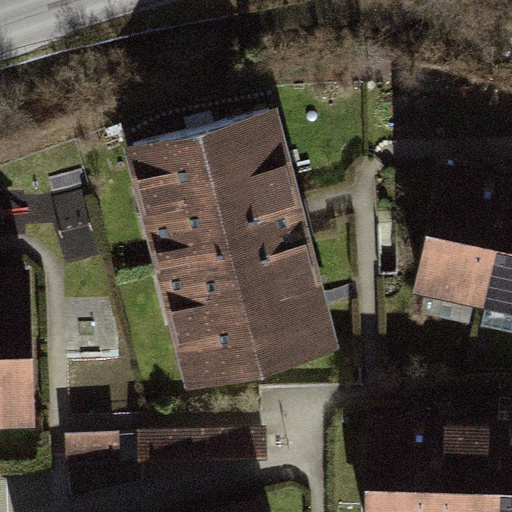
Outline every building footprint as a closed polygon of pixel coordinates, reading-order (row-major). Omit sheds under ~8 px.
[(180,321),(194,375),(330,340),(270,107),(133,142),(145,185),(165,180),(178,230),(158,235),(167,271),(188,265),(201,315),(180,321)] [(419,278),(482,291),(505,180),(443,167),(419,278)] [(482,291),(511,297),(511,181),(505,180),(482,291)] [(0,271),(0,412),(31,411),(26,271),(0,271)] [(369,511),(432,511),(436,420),(372,418),(369,511)] [(432,511),(496,511),(499,422),(436,420),(432,511)] [(496,511),(511,511),(511,422),(499,422),(496,511)] [(263,427),(141,429),(142,456),(264,454),(263,427)] [(116,431),(68,432),(69,458),(117,457),(116,431)] [(263,511),(260,499),(210,511),(263,511)]
